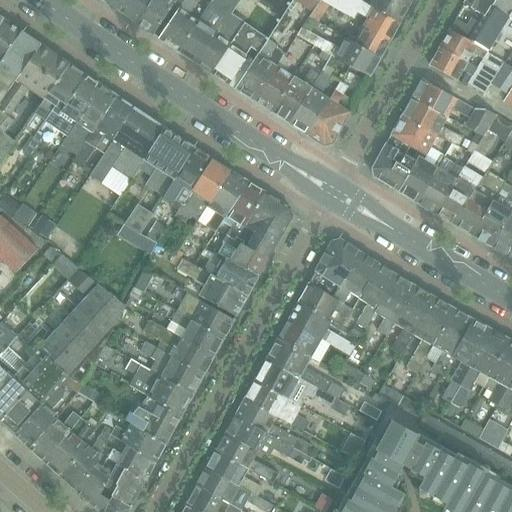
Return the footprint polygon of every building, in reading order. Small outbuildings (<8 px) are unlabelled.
[(103,0),(103,1),(120,12),(127,0),(103,0)] [(127,0),(120,12),(136,23),(151,0),(127,0)] [(151,0),(136,23),(153,34),(175,0),(151,0)] [(194,0),(175,0),(153,34),(177,50),(197,21),(189,16),(198,3),(194,0)] [(211,0),(207,7),(197,21),(177,50),(210,72),(230,43),(239,30),(244,22),(267,38),(270,40),(296,0),(211,0)] [(319,1),(317,0),(296,0),(312,12),(319,1)] [(361,0),(327,0),(337,5),(335,10),(352,19),(357,10),(368,17),(354,42),(381,56),(401,20),(368,4),(361,0)] [(410,3),(403,0),(370,0),(368,4),(401,20),(410,3)] [(466,0),(464,4),(486,16),(495,0),(466,0)] [(511,13),(511,0),(495,0),(486,16),(486,17),(484,15),(479,23),(469,40),(478,46),(488,52),(501,31),(501,30),(511,13)] [(511,13),(501,30),(501,31),(511,38),(511,13)] [(0,64),(2,61),(23,33),(3,19),(0,16),(0,64)] [(479,23),(471,18),(467,27),(455,20),(450,29),(469,40),(479,23)] [(339,49),(302,29),(298,36),(331,56),(369,77),(381,56),(354,42),(346,37),(339,49)] [(469,40),(450,29),(439,48),(467,65),(468,63),(473,54),(483,60),(488,52),(478,46),(469,40)] [(2,61),(0,64),(0,102),(6,94),(41,45),(23,33),(2,61)] [(277,45),(270,40),(267,38),(253,59),(234,88),(253,101),(284,53),(275,47),(277,45)] [(253,59),(230,43),(210,72),(234,88),(253,59)] [(58,57),(41,45),(6,94),(0,102),(0,131),(4,135),(5,134),(15,121),(10,118),(28,91),(33,93),(58,57)] [(467,65),(439,48),(430,66),(447,75),(457,82),(462,71),(473,77),(478,69),(468,63),(467,65)] [(285,54),(284,53),(253,101),(272,113),(295,78),(287,73),(293,63),(283,57),(285,54)] [(69,64),(58,57),(33,93),(44,101),(47,97),(69,64)] [(498,74),(481,63),(478,69),(473,77),(469,84),(485,95),(491,85),(498,74)] [(85,75),(69,64),(47,97),(44,101),(35,115),(44,121),(51,111),(57,116),(85,75)] [(511,68),(505,64),(498,74),(491,85),(508,96),(511,89),(511,68)] [(321,73),(312,68),(303,83),(295,78),(272,113),(290,124),(321,73)] [(321,73),(290,124),(309,136),(330,100),(322,95),(331,79),(321,73)] [(101,86),(85,75),(57,116),(51,111),(44,121),(58,131),(59,130),(68,136),(101,86)] [(458,100),(422,79),(412,97),(447,118),(453,109),(469,119),(474,110),(458,100)] [(117,97),(101,86),(68,136),(83,146),(117,97)] [(338,86),(330,100),(309,136),(324,146),(332,143),(350,112),(337,105),(343,95),(340,93),(342,88),(338,86)] [(135,109),(117,97),(83,146),(73,163),(81,168),(94,148),(104,154),(135,109)] [(447,118),(412,97),(402,116),(437,137),(452,145),(453,144),(459,148),(464,139),(442,127),(447,118)] [(164,129),(145,116),(135,109),(104,154),(90,176),(102,184),(112,168),(130,180),(143,160),(164,129)] [(497,116),(474,110),(469,119),(465,127),(483,138),(497,116)] [(437,137),(402,116),(386,144),(412,160),(414,157),(419,159),(419,158),(423,161),(430,149),(437,137)] [(511,131),(511,125),(497,116),(483,138),(478,146),(472,155),(468,161),(481,170),(488,159),(484,157),(497,137),(505,142),(511,131)] [(195,148),(174,135),(164,129),(143,160),(157,170),(146,185),(163,197),(195,148)] [(4,135),(0,131),(0,165),(16,142),(5,134),(4,135)] [(511,131),(505,142),(503,145),(511,150),(511,131)] [(23,153),(30,158),(43,139),(36,134),(23,153)] [(478,146),(473,143),(467,152),(472,155),(478,146)] [(412,160),(386,144),(372,169),(374,177),(399,192),(419,159),(414,157),(412,160)] [(213,160),(195,148),(163,197),(164,197),(163,199),(172,205),(184,187),(191,192),(213,160)] [(444,157),(430,149),(423,161),(419,158),(419,159),(399,192),(417,203),(438,170),(437,169),(444,157)] [(231,171),(213,160),(191,192),(175,217),(193,229),(208,206),(231,171)] [(449,176),(441,171),(438,170),(417,203),(435,214),(463,169),(456,164),(449,176)] [(483,178),(464,167),(463,169),(435,214),(453,225),(483,178)] [(247,182),(231,171),(208,206),(216,211),(206,227),(215,233),(217,230),(247,182)] [(505,182),(487,171),(483,178),(453,225),(471,236),(505,184),(504,184),(505,182)] [(264,193),(247,182),(217,230),(226,236),(230,239),(234,241),(236,238),(264,193)] [(511,188),(505,184),(471,236),(490,247),(511,211),(511,188)] [(242,246),(267,261),(292,216),(290,209),(264,193),(236,238),(244,243),(242,246)] [(19,210),(3,197),(0,201),(0,206),(3,209),(13,217),(19,210)] [(37,214),(23,204),(19,210),(13,217),(27,228),(37,214)] [(153,216),(138,205),(124,225),(109,214),(84,249),(85,250),(75,266),(78,269),(97,284),(125,306),(134,288),(145,266),(157,245),(157,244),(140,232),(147,223),(148,223),(153,216)] [(511,211),(490,247),(508,257),(511,251),(511,211)] [(37,250),(0,216),(0,259),(16,273),(37,250)] [(244,243),(236,238),(234,241),(230,239),(227,244),(237,250),(230,261),(259,276),(267,261),(242,246),(244,243)] [(332,242),(321,262),(309,283),(333,298),(359,252),(340,240),(332,242)] [(216,278),(157,245),(145,266),(154,271),(161,257),(179,267),(177,270),(205,286),(199,297),(236,317),(248,295),(217,277),(216,278)] [(60,254),(52,247),(38,261),(44,266),(47,262),(53,267),(63,257),(60,254)] [(378,264),(359,252),(333,298),(352,309),(358,298),(378,264)] [(78,269),(75,266),(63,257),(53,267),(68,280),(78,269)] [(259,276),(230,261),(226,258),(217,277),(248,295),(259,276)] [(396,275),(378,264),(358,298),(368,304),(357,324),(365,329),(375,312),(396,275)] [(134,288),(143,293),(154,271),(145,266),(134,288)] [(415,286),(396,275),(375,312),(385,318),(377,331),(387,336),(394,323),(415,286)] [(352,309),(333,298),(309,283),(299,301),(331,321),(342,327),(352,309)] [(0,389),(0,421),(14,434),(54,389),(66,376),(70,378),(81,387),(83,384),(94,363),(95,364),(115,326),(116,326),(126,307),(125,306),(97,284),(24,362),(0,389)] [(434,297),(415,286),(394,323),(403,328),(391,349),(402,355),(414,335),(413,334),(434,297)] [(143,293),(134,288),(125,306),(126,307),(134,311),(143,293)] [(176,313),(223,339),(234,321),(186,294),(176,313)] [(453,308),(434,297),(413,334),(414,335),(423,340),(407,369),(417,374),(426,359),(425,358),(453,308)] [(331,321),(299,301),(288,320),(331,345),(350,356),(356,346),(327,329),(331,321)] [(472,320),(453,308),(425,358),(426,359),(434,363),(431,369),(442,376),(444,372),(442,370),(450,357),(472,320)] [(176,313),(171,322),(171,321),(166,330),(214,356),(223,339),(176,313)] [(331,345),(288,320),(278,339),(311,357),(321,362),(331,345)] [(490,330),(472,320),(450,357),(460,363),(450,380),(451,381),(446,390),(454,395),(490,330)] [(214,356),(166,330),(150,321),(143,332),(161,342),(157,349),(203,375),(214,356)] [(17,337),(2,323),(0,324),(0,355),(7,347),(17,337)] [(509,340),(490,330),(454,395),(456,396),(451,404),(459,409),(480,374),(484,376),(482,379),(487,382),(509,340)] [(311,357),(278,339),(266,360),(336,398),(339,400),(345,390),(305,368),(311,357)] [(157,349),(141,340),(136,349),(156,361),(151,370),(192,395),(203,375),(157,349)] [(511,379),(511,341),(509,340),(487,382),(483,387),(492,392),(487,401),(497,407),(511,379)] [(0,355),(0,389),(24,362),(7,347),(0,355)] [(151,370),(131,359),(125,370),(154,386),(148,396),(158,403),(181,416),(192,395),(151,370)] [(336,398),(266,360),(255,381),(302,407),(308,396),(330,409),(336,398)] [(346,364),(340,373),(359,384),(364,375),(346,364)] [(376,382),(364,375),(359,384),(371,391),(376,382)] [(29,448),(55,417),(57,415),(50,409),(66,392),(61,388),(64,384),(70,378),(66,376),(54,389),(14,434),(29,448)] [(70,378),(64,384),(78,393),(81,387),(70,378)] [(511,379),(497,407),(507,412),(511,402),(511,379)] [(302,407),(255,381),(244,399),(277,418),(303,432),(309,422),(297,415),(302,407)] [(103,396),(83,384),(81,387),(78,393),(97,405),(103,396)] [(378,395),(388,400),(398,406),(403,396),(384,385),(378,395)] [(158,403),(148,396),(132,414),(130,412),(125,421),(130,424),(165,444),(181,416),(158,403)] [(277,418),(244,399),(234,417),(293,449),(293,448),(307,455),(312,447),(272,425),(277,418)] [(409,401),(407,404),(403,410),(417,418),(422,408),(409,401)] [(511,463),(425,414),(421,421),(419,426),(511,478),(511,463)] [(63,424),(55,417),(29,448),(45,462),(70,431),(80,419),(77,416),(75,419),(70,416),(63,424)] [(293,449),(234,417),(225,434),(257,452),(258,451),(269,457),(274,449),(288,457),(293,449)] [(466,419),(460,428),(479,439),(484,429),(466,419)] [(468,465),(391,422),(387,429),(384,427),(379,437),(382,438),(376,450),(372,459),(347,504),(342,511),(511,511),(511,489),(484,473),(469,464),(468,465)] [(96,428),(89,423),(77,437),(70,431),(45,462),(60,476),(84,444),(85,442),(96,428)] [(116,426),(113,430),(111,435),(127,445),(154,462),(165,444),(130,424),(125,432),(116,426)] [(113,430),(107,426),(106,427),(105,427),(92,449),(84,444),(60,476),(76,491),(105,444),(111,435),(113,430)] [(504,440),(484,429),(479,439),(498,449),(502,442),(504,440)] [(257,452),(225,434),(215,452),(247,469),(274,483),(279,474),(253,460),(257,452)] [(511,453),(511,447),(502,442),(498,449),(510,456),(511,453)] [(113,449),(105,444),(76,491),(93,506),(100,494),(104,485),(117,463),(108,458),(113,449)] [(154,462),(127,445),(122,454),(113,449),(108,458),(117,463),(144,480),(154,462)] [(247,469),(215,452),(206,469),(258,497),(263,488),(243,477),(247,469)] [(144,480),(117,463),(104,485),(114,491),(117,494),(114,499),(129,508),(144,480)] [(258,497),(206,469),(196,487),(241,511),(241,510),(246,501),(265,511),(270,511),(274,506),(258,497)] [(345,477),(334,471),(328,482),(339,488),(345,477)] [(241,511),(196,487),(186,505),(198,511),(244,511),(241,510),(241,511)] [(117,494),(114,491),(109,500),(100,494),(93,506),(99,511),(126,511),(129,508),(114,499),(117,494)] [(326,511),(333,500),(322,494),(314,507),(322,511),(326,511)]
